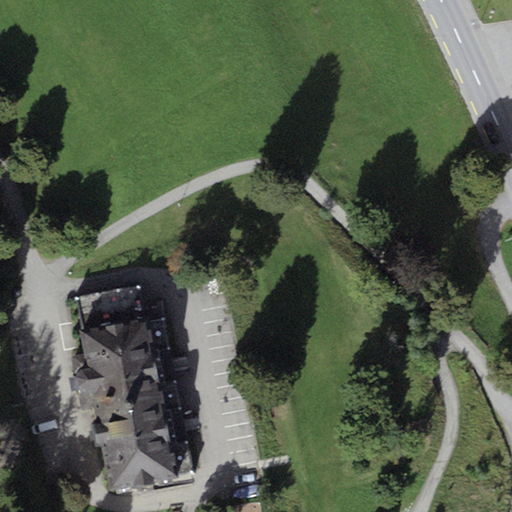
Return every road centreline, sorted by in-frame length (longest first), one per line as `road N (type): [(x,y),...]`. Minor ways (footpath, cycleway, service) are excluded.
road 1 (residential): [(23,284),(194,186),(237,167),(281,162),(462,343),(503,407),(511,408)]
road 2 (unknown): [(233,274),(270,288),(290,308),(334,459),(423,505)]
road 3 (track): [(0,151),(48,450)]
road 4 (primary): [(511,155),(441,0)]
